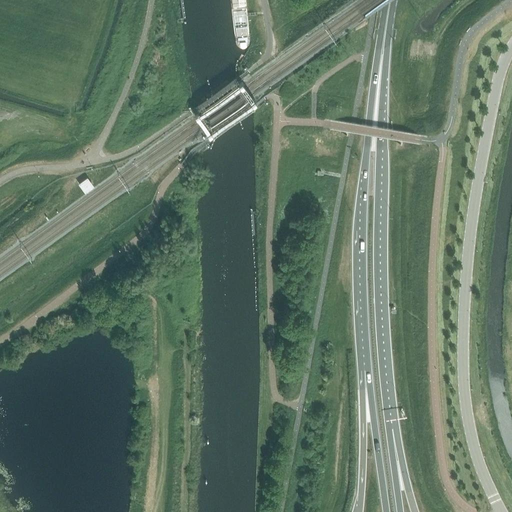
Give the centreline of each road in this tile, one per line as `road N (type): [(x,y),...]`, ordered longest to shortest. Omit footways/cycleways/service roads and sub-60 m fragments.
road 1 (unclassified): [(511,47),(473,211),(462,359),(475,451),(501,511)]
road 2 (primary): [(389,431),(377,277),(386,25)]
road 3 (primary): [(386,25),(365,165),(368,371)]
road 4 (primary): [(368,371),(386,511)]
road 5 (primary): [(368,371),(357,511)]
